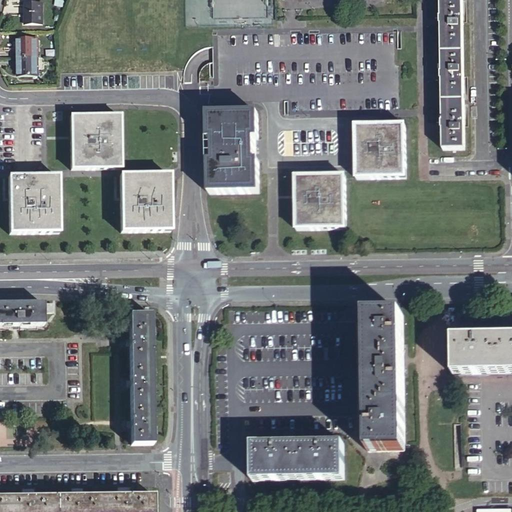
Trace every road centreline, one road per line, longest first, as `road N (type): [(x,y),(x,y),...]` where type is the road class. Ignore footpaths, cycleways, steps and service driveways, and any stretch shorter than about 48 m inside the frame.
road 1 (tertiary): [(511,264),(205,268)]
road 2 (tertiary): [(206,294),(511,289)]
road 3 (residential): [(0,95),(178,101),(189,118),(191,202)]
road 4 (residential): [(0,464),(194,459)]
